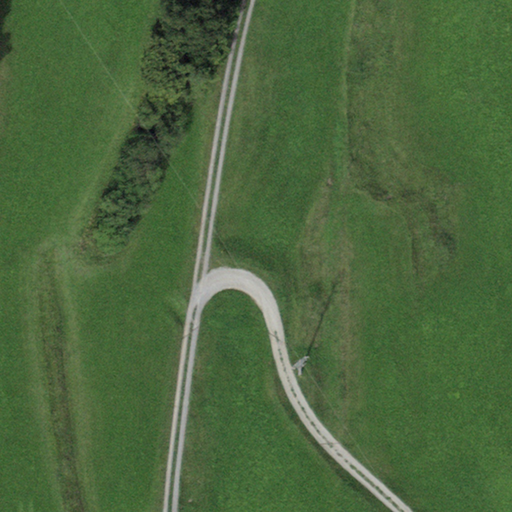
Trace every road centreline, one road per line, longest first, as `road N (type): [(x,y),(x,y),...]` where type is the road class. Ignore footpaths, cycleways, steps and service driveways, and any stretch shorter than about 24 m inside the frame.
road 1 (track): [(169,511),(196,290),(250,0)]
road 2 (track): [(196,290),(225,276),(261,292),(304,413),(402,511)]
